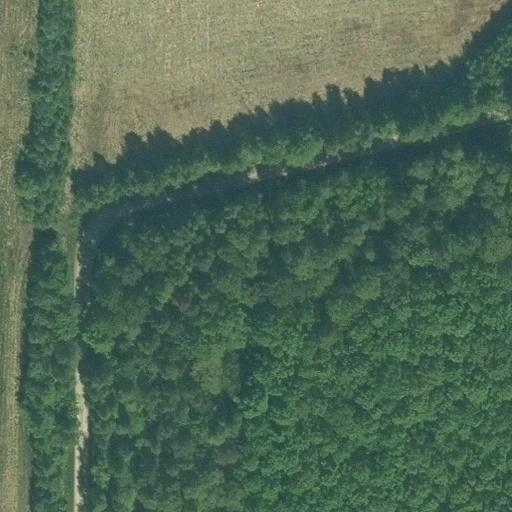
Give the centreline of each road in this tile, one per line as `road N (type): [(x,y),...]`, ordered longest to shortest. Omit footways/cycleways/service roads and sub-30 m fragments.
road 1 (unclassified): [(511,107),(106,215),(75,241),(77,511)]
road 2 (track): [(20,0),(0,427)]
